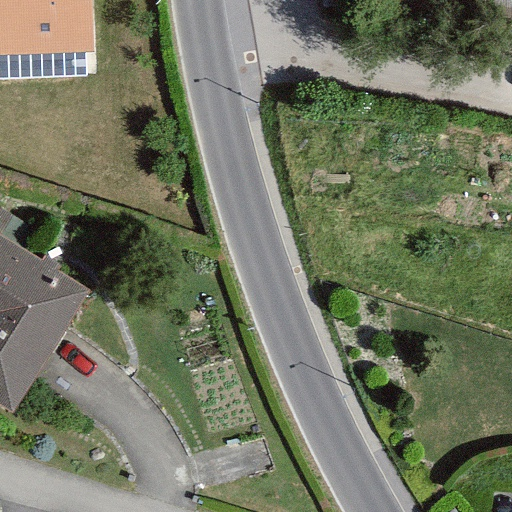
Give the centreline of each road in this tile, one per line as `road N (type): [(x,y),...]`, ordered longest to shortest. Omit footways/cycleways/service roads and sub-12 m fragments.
road 1 (tertiary): [(200,0),(247,215),(307,365),(384,511)]
road 2 (residential): [(0,473),(124,511)]
